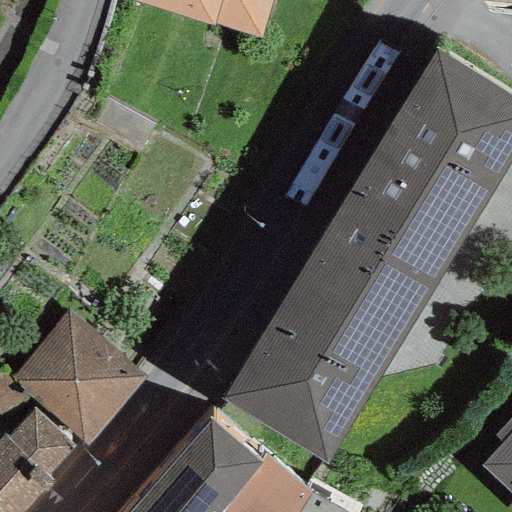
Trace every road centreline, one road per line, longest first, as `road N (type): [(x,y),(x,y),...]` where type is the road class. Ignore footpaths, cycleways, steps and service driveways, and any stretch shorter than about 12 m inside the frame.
road 1 (tertiary): [(404,0),(245,263),(160,385),(54,511)]
road 2 (residential): [(0,139),(50,61),(72,0)]
